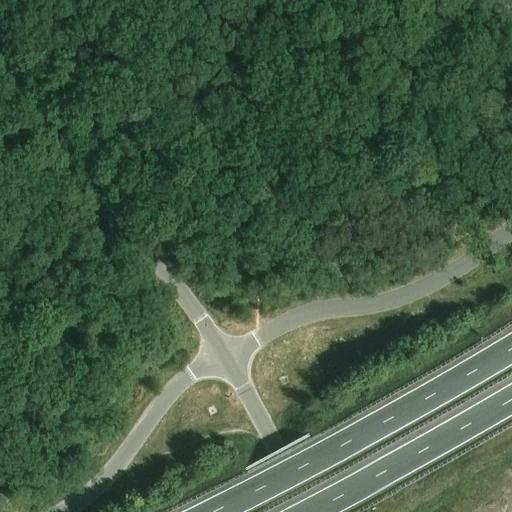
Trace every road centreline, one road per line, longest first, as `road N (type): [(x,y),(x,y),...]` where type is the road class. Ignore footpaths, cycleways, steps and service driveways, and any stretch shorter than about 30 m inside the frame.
road 1 (unclassified): [(225,355),(0,29)]
road 2 (trunk): [(511,349),(209,511)]
road 3 (unclassified): [(225,355),(322,308),(411,298),(511,233)]
road 4 (trunk): [(310,511),(511,400)]
road 5 (unclassified): [(62,511),(119,462),(170,392),(225,355)]
road 6 (unclassified): [(309,511),(225,355)]
